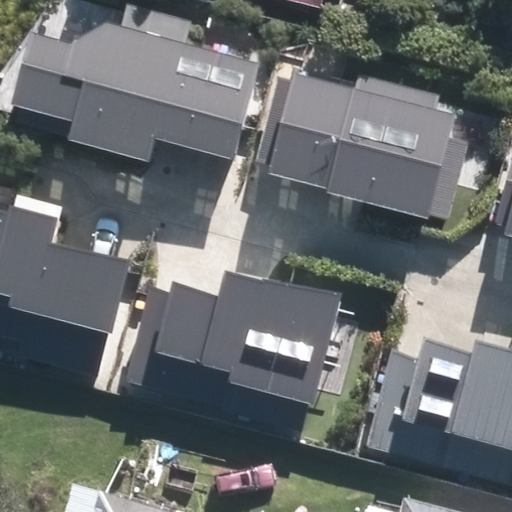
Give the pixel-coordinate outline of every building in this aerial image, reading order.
[(265,0),(326,14),(329,0),(265,0)] [(30,41),(11,121),(244,170),(265,68),(102,32),(67,50),(30,41)] [(291,81),(266,182),(433,222),(457,122),(291,81)] [(511,177),(496,241),(511,245),(511,177)] [(136,252),(0,218),(0,352),(106,379),(136,252)] [(151,290),(128,390),(313,433),(343,304),(223,276),(216,305),(151,290)] [(391,350),(367,450),(511,484),(511,356),(473,347),(468,368),(391,350)] [(56,511),(209,511),(99,479),(96,492),(65,483),(56,511)] [(500,511),(399,486),(392,511),(500,511)]
